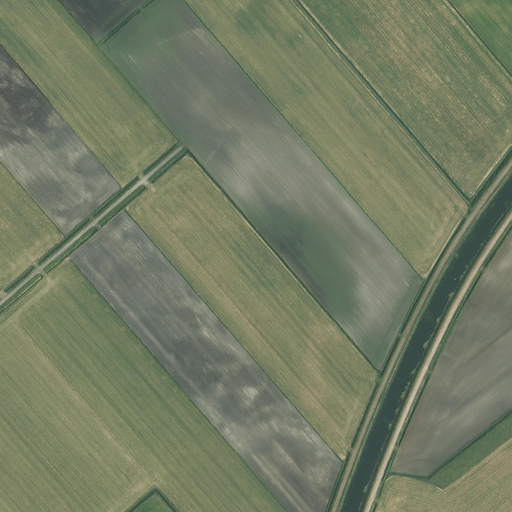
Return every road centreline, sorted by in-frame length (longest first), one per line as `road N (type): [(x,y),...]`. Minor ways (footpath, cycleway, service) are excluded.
road 1 (track): [(511,216),(455,305),(367,511)]
road 2 (track): [(0,302),(182,146)]
